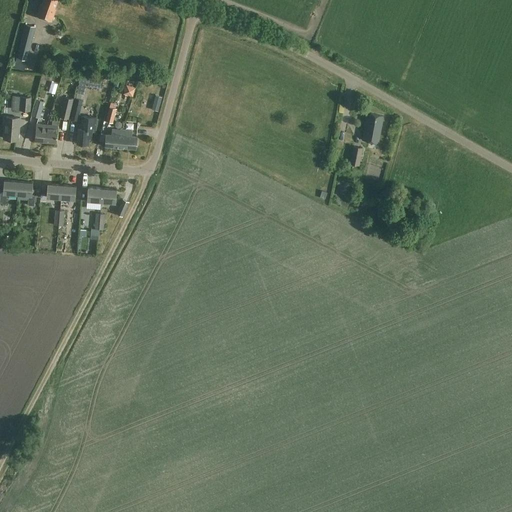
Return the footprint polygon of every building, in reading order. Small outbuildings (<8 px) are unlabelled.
[(58,0),(43,0),(42,4),(41,3),(37,16),(52,21),(57,9),(55,8),(58,0)] [(36,26),(25,24),(14,68),(24,71),(36,26)] [(31,97),(21,96),(20,110),(30,111),(31,97)] [(74,99),(64,96),(59,117),(69,119),(74,99)] [(83,100),(76,98),(70,119),(78,121),(83,100)] [(44,102),(37,100),(32,116),(40,118),(44,102)] [(111,109),(107,124),(114,126),(118,111),(111,109)] [(383,115),(371,113),(370,119),(366,118),(362,141),(379,144),(384,120),(383,120),(383,115)] [(20,118),(4,116),(4,125),(5,125),(4,138),(19,140),(20,118)] [(97,117),(83,116),(83,124),(79,124),(77,144),(89,145),(89,139),(92,139),(92,130),(96,130),(97,117)] [(47,125),(46,142),(57,142),(59,121),(53,120),(52,125),(47,125)] [(46,142),(47,125),(36,124),(35,141),(46,142)] [(106,146),(121,147),(122,130),(112,129),(112,135),(106,134),(106,146)] [(122,130),(121,147),(136,148),(137,137),(132,136),(132,131),(122,130)] [(363,148),(353,146),(350,164),(359,166),(363,148)] [(7,194),(18,194),(19,181),(5,180),(3,193),(1,193),(0,201),(0,202),(6,203),(8,203),(8,200),(7,200),(7,194)] [(33,182),(19,181),(18,194),(29,195),(28,205),(34,206),(35,195),(32,195),(33,182)] [(47,197),(61,198),(62,185),(48,183),(47,197)] [(77,186),(62,185),(61,198),(76,199),(77,186)] [(87,200),(102,202),(103,188),(88,187),(87,200)] [(117,189),(103,188),(102,202),(116,203),(117,189)] [(130,202),(123,199),(116,214),(123,217),(130,202)] [(50,219),(50,201),(42,201),(42,218),(50,219)] [(91,229),(91,239),(98,240),(99,229),(91,229)]
